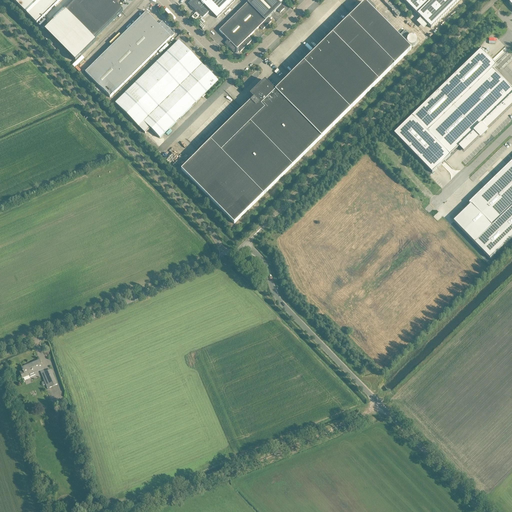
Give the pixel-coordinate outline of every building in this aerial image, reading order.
[(13,0),(37,24),(61,0),(13,0)] [(65,11),(45,31),(76,62),(96,41),(94,40),(123,11),(118,6),(119,5),(115,1),(114,2),(111,0),(76,0),(66,11),(65,11)] [(190,5),(201,17),(201,16),(203,16),(204,17),(210,11),(217,18),(235,0),(191,0),(190,2),(190,3),(190,5)] [(240,53),(251,42),(252,41),(248,38),(260,27),(263,30),(272,21),(268,18),(277,10),(280,13),(284,9),(275,0),(250,0),(219,31),(228,40),(225,43),(234,52),(236,53),(238,53),(239,52),(240,53)] [(402,0),(431,28),(459,0),(402,0)] [(254,90),(253,90),(253,91),(254,90),(254,91),(250,95),(254,99),(252,101),(181,170),(234,224),(411,50),(365,3),(332,35),(288,79),(275,92),(265,81),(257,89),(256,88),(256,87),(255,88),(254,90)] [(162,22),(158,25),(146,13),(85,73),(110,98),(174,35),(162,22)] [(406,18),(394,30),(403,39),(415,26),(406,18)] [(418,29),(408,39),(416,47),(427,37),(418,29)] [(160,138),(205,94),(218,81),(179,42),(115,104),(145,134),(150,129),(160,138)] [(511,88),(493,69),(496,66),(481,50),(394,134),(403,143),(432,173),(450,156),(459,147),(463,152),(474,142),(473,142),(478,137),(479,137),(511,105),(511,88)] [(175,145),(163,156),(167,161),(180,150),(175,145)] [(511,161),(469,203),(470,205),(453,222),(490,259),(511,237),(511,161)] [(438,220),(443,217),(439,211),(434,215),(438,220)] [(35,374),(34,373),(34,372),(43,369),(40,361),(22,368),(23,370),(22,370),(23,372),(20,373),(23,379),(30,376),(30,377),(35,375),(35,374)] [(53,374),(51,370),(44,373),(48,380),(44,382),(47,389),(50,388),(57,385),(53,374)] [(61,401),(59,402),(57,403),(61,410),(65,408),(61,401)]
